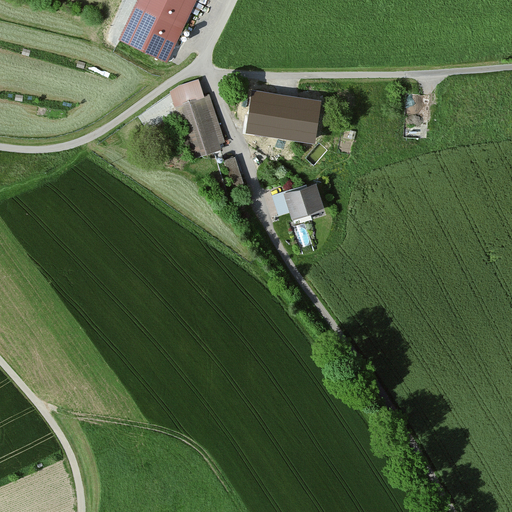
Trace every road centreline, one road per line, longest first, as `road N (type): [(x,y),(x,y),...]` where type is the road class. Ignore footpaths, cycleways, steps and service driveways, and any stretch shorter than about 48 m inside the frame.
road 1 (unclassified): [(511,66),(279,75),(221,73),(200,63)]
road 2 (unclassified): [(200,63),(89,137),(59,147),(0,146)]
road 3 (track): [(40,407),(170,432),(197,446),(223,476)]
road 4 (unclassified): [(81,511),(67,447),(0,362)]
